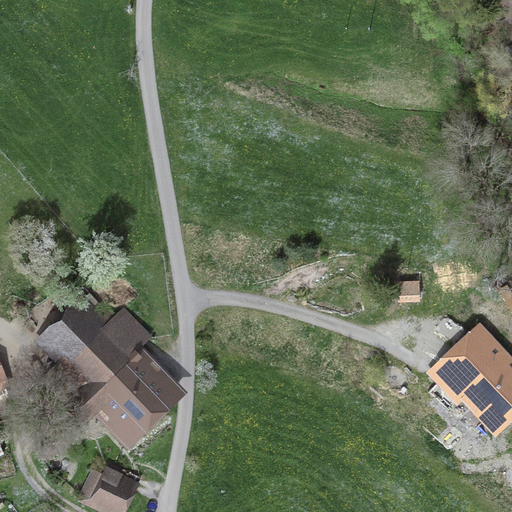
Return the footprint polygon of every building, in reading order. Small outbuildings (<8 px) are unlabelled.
[(511,0),(499,0),(511,21),(511,0)] [(108,321),(84,296),(35,343),(56,364),(49,371),(128,452),(189,393),(143,346),(152,337),(123,306),(108,321)] [(457,421),(474,405),(511,443),(511,347),(498,333),(433,396),(457,421)] [(0,358),(0,388),(10,385),(0,358)] [(475,440),(442,411),(425,429),(458,459),(475,440)] [(129,511),(139,485),(89,467),(76,504),(98,511),(129,511)]
